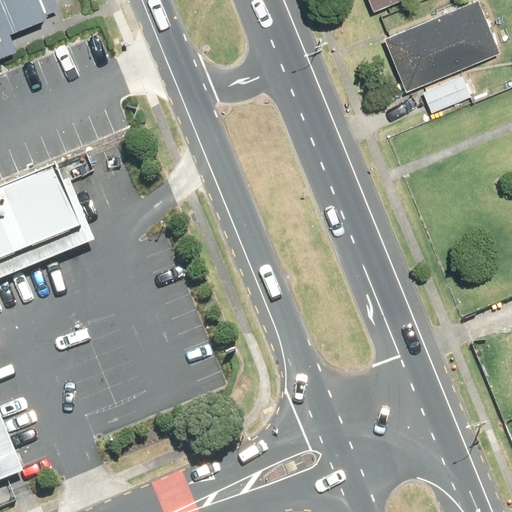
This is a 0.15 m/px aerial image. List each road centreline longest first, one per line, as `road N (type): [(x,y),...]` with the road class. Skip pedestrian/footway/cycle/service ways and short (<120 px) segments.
road 1 (primary): [(333,432),(189,78)]
road 2 (primary): [(298,62),(436,389)]
road 3 (residential): [(133,511),(333,432)]
road 4 (residential): [(349,471),(232,511)]
